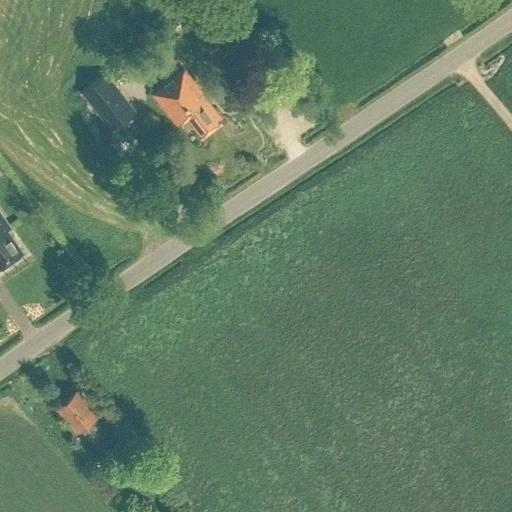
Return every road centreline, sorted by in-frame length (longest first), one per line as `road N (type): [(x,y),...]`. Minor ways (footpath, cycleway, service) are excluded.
road 1 (tertiary): [(0,366),(511,16)]
road 2 (track): [(169,245),(89,197),(14,129)]
